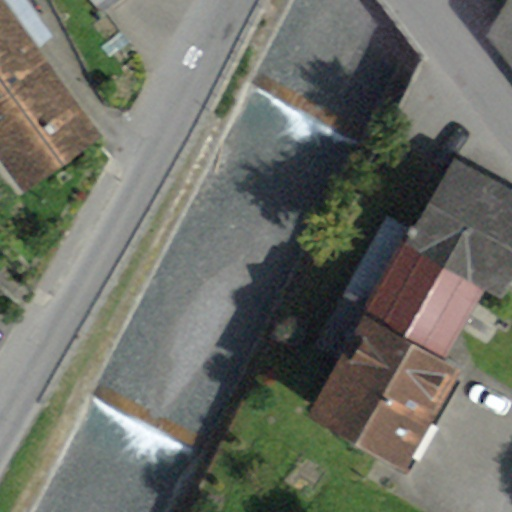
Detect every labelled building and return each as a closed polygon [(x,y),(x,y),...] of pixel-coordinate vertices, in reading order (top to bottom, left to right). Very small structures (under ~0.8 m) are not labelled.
[(3,0),(0,0),(0,162),(26,198),(106,139),(3,0)] [(120,0),(99,0),(107,10),(120,0)] [(511,0),(509,0),(487,39),(511,70),(511,0)] [(511,288),(511,190),(452,158),(363,319),(444,363),(484,290),(505,301),(511,288)] [(444,363),(363,319),(305,420),(404,478),(462,373),(444,363)]
